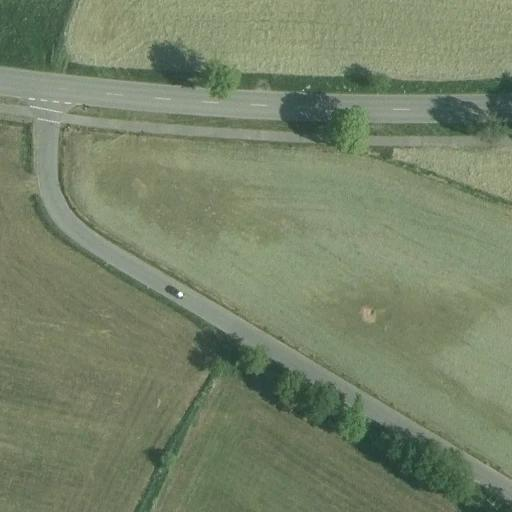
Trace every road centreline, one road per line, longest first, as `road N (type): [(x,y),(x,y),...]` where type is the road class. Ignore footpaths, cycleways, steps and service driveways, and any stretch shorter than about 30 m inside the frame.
road 1 (unclassified): [(50,89),(50,193),(79,235),(511,495)]
road 2 (tertiary): [(511,107),(250,106),(50,89)]
